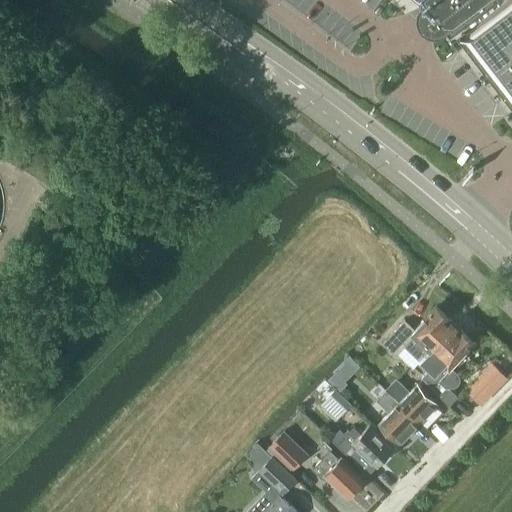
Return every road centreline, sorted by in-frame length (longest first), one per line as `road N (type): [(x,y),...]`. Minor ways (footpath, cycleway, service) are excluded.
road 1 (tertiary): [(471,223),(256,51)]
road 2 (residential): [(390,511),(511,383)]
